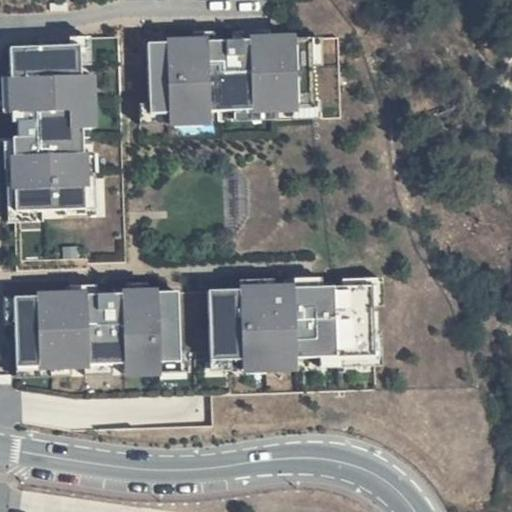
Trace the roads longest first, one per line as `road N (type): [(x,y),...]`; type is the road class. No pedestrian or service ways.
road 1 (unknown): [(222,31),(104,61),(95,233),(108,275),(191,314),(221,468)]
road 2 (unclassified): [(419,511),(369,466),(171,470),(0,445)]
